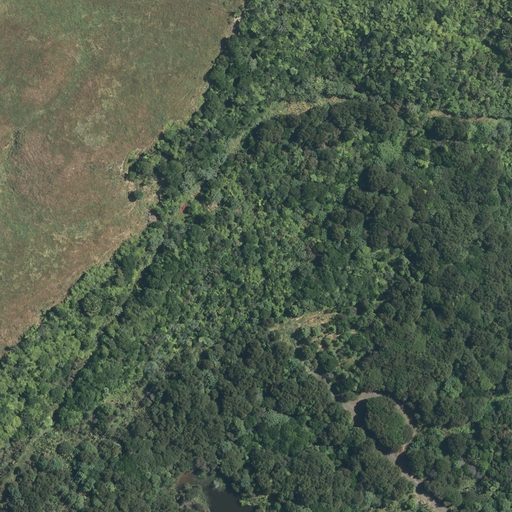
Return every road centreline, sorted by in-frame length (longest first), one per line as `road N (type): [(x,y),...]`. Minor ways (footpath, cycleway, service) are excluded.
road 1 (track): [(441,511),(362,438),(347,411),(361,396),(393,399),(413,420),(414,438)]
road 2 (track): [(0,7),(135,0)]
